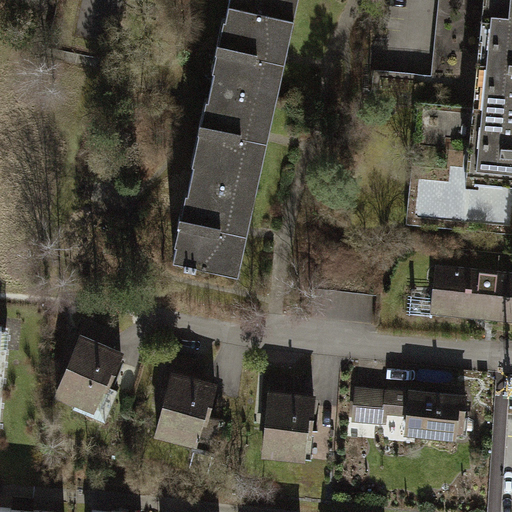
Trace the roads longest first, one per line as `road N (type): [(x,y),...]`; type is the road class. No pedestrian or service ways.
road 1 (residential): [(511,357),(147,317)]
road 2 (residential): [(187,511),(28,496)]
